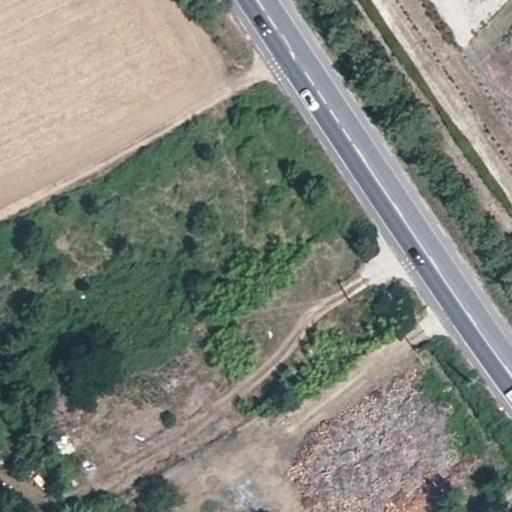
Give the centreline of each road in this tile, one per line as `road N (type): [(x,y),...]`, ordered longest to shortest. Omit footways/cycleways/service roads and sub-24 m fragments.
road 1 (secondary): [(257,0),(511,374)]
road 2 (track): [(293,55),(0,212)]
